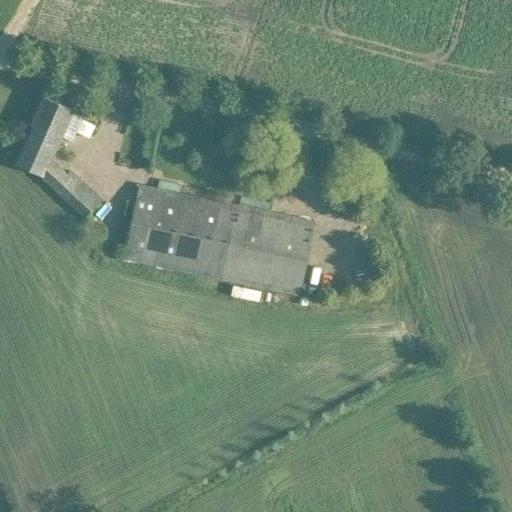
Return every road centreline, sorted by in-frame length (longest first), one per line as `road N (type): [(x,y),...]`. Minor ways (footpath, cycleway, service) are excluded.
road 1 (unclassified): [(339,135),(0,60)]
road 2 (track): [(511,176),(339,135)]
